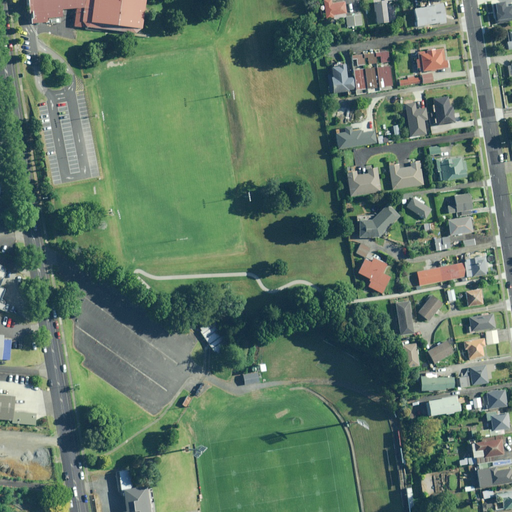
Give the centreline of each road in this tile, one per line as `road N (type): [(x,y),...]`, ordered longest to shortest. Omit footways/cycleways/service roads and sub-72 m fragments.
road 1 (tertiary): [(0,40),(79,511)]
road 2 (residential): [(470,0),(511,267)]
